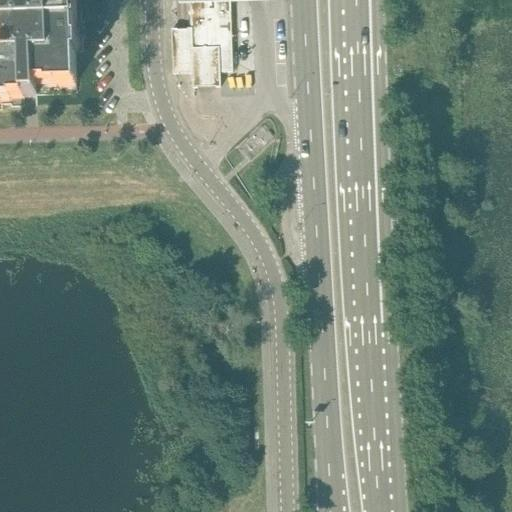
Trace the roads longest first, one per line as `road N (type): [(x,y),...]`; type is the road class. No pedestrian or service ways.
road 1 (unclassified): [(287,511),(275,279),(264,251),(160,104),(150,0)]
road 2 (secondary): [(304,0),(328,511)]
road 3 (secondary): [(378,511),(356,0)]
